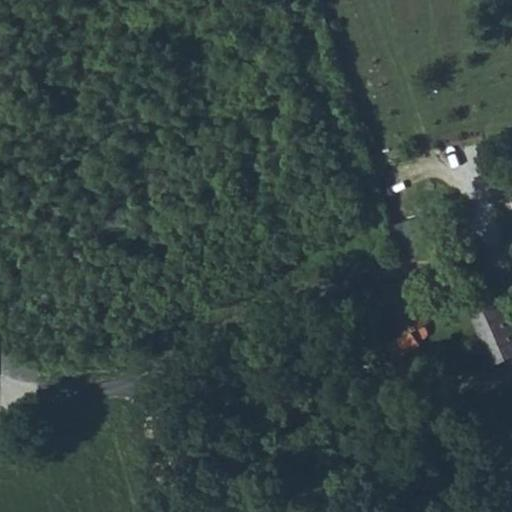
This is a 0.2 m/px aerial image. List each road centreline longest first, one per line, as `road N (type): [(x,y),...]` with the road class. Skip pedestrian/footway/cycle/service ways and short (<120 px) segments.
road 1 (residential): [(511,274),(405,270),(322,290),(136,380),(42,394),(0,390)]
road 2 (track): [(136,380),(170,511)]
